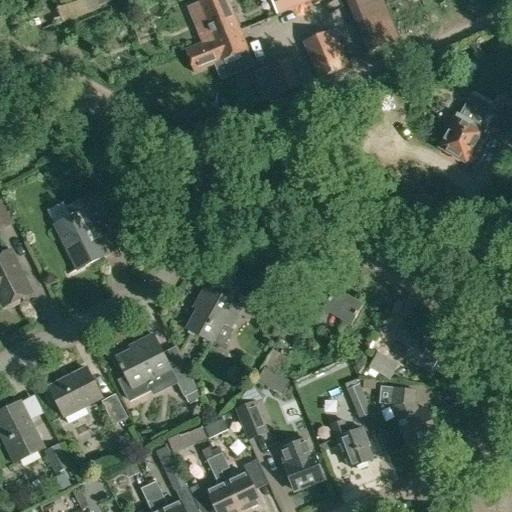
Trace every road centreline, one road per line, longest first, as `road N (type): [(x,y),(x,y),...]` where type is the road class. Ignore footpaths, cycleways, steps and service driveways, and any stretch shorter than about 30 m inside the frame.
road 1 (unclassified): [(511,325),(215,166)]
road 2 (residential): [(0,377),(129,311),(188,234),(215,166)]
road 3 (unclassified): [(215,166),(0,44)]
